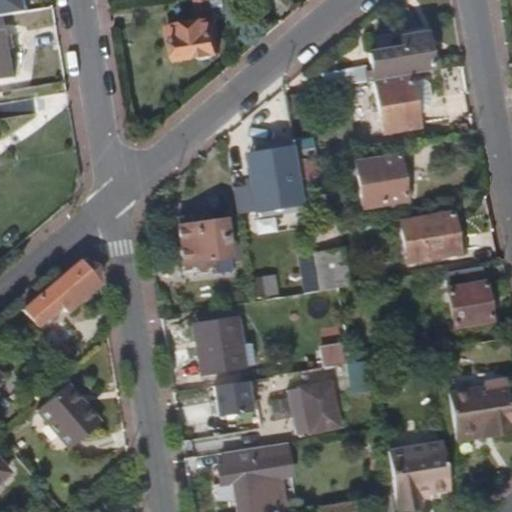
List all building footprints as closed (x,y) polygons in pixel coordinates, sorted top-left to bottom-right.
[(0,0),(0,8),(26,5),(24,0),(0,0)] [(207,0),(188,0),(191,18),(210,15),(207,0)] [(222,0),(224,12),(232,11),(230,0),(222,0)] [(216,53),(211,22),(166,29),(168,44),(175,43),(177,60),(216,53)] [(302,78),(303,91),(370,79),(404,73),(428,69),(436,68),(433,48),(425,49),(421,28),(394,32),(396,49),(361,54),(364,73),(345,75),(345,73),(302,78)] [(0,79),(11,78),(4,30),(0,30),(0,79)] [(404,73),(370,79),(376,131),(412,126),(410,108),(405,81),(404,73)] [(418,79),(405,81),(410,108),(423,106),(426,102),(423,84),(418,79)] [(316,133),(296,137),(299,157),(318,154),(320,153),(316,133)] [(296,144),(246,148),(252,211),(302,206),(296,144)] [(355,158),(362,206),(405,200),(398,152),(355,158)] [(319,166),(318,154),(299,157),(305,194),(319,192),(315,171),(307,172),(306,168),(319,166)] [(236,211),(248,211),(247,158),(234,158),(236,211)] [(456,251),(448,210),(397,218),(404,260),(456,251)] [(221,219),(175,226),(179,269),(190,266),(191,271),(208,268),(208,259),(211,259),(212,272),(228,269),(226,256),(221,219)] [(336,284),(343,283),(337,244),(305,249),(311,288),(336,284)] [(67,313),(102,284),(99,267),(82,262),(23,312),(41,333),(56,320),(53,315),(62,307),(67,313)] [(489,318),(479,262),(445,267),(454,322),(489,318)] [(339,299),(336,284),(311,288),(305,289),(300,289),(303,306),(339,299)] [(299,297),(297,290),(287,292),(285,292),(287,299),(299,297)] [(246,369),(240,331),(228,320),(195,325),(203,375),(246,369)] [(68,364),(93,343),(82,330),(57,351),(68,364)] [(349,361),(346,340),(321,344),(325,364),(349,361)] [(52,377),(68,364),(57,351),(41,364),(52,377)] [(401,354),(386,357),(388,374),(404,372),(401,354)] [(373,385),(369,358),(349,361),(353,388),(373,385)] [(444,388),(452,435),(479,429),(478,424),(511,416),(503,371),(480,375),(481,382),(444,388)] [(250,394),(288,388),(286,375),(272,377),(272,380),(215,390),(218,409),(252,403),(250,394)] [(70,451),(101,426),(69,387),(38,413),(70,451)] [(340,422),(305,390),(287,393),(295,436),(341,429),(340,422)] [(405,511),(421,509),(418,492),(446,487),(437,437),(384,446),(395,511),(405,511)] [(288,477),(283,444),(223,454),(224,467),(217,468),(220,485),(215,486),(217,502),(234,499),(236,511),(282,511),(278,479),(288,477)] [(0,482),(9,475),(0,464),(0,482)] [(394,511),(392,497),(375,500),(376,511),(394,511)]
